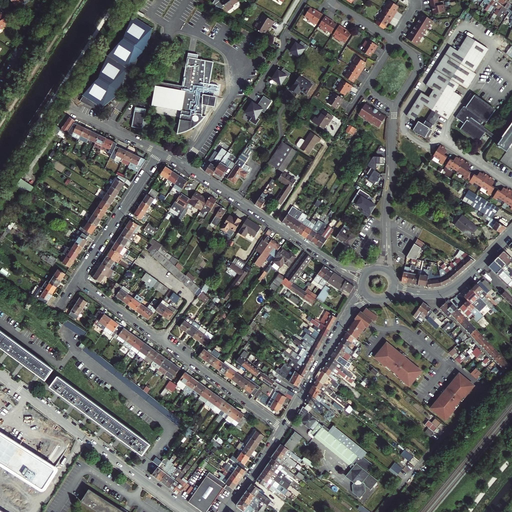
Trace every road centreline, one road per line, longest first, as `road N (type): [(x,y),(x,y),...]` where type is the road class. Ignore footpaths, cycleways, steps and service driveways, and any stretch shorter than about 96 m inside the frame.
road 1 (residential): [(76,280),(282,428)]
road 2 (tertiary): [(0,374),(187,511)]
road 3 (residential): [(158,152),(334,264)]
road 4 (residential): [(76,280),(158,152)]
road 5 (residential): [(386,228),(395,106)]
